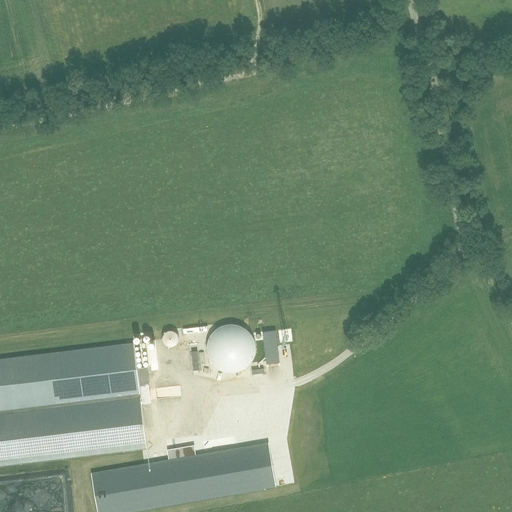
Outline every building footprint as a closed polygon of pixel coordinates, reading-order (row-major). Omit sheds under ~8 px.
[(131,333),(138,331),(136,324),(130,326),(131,333)] [(0,358),(0,465),(146,448),(141,405),(151,402),(146,366),(137,368),(133,343),(0,358)] [(183,388),(166,389),(167,399),(184,398),(183,388)] [(96,476),(100,511),(120,511),(273,483),(265,445),(96,476)] [(0,511),(15,511),(15,499),(17,499),(17,504),(24,504),(24,511),(31,511),(51,511),(50,480),(0,482),(0,511)]
